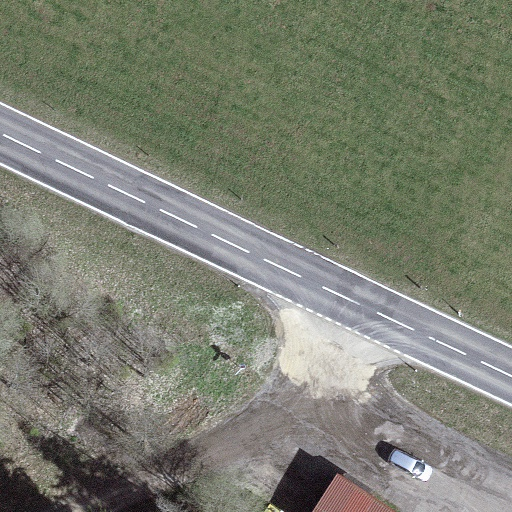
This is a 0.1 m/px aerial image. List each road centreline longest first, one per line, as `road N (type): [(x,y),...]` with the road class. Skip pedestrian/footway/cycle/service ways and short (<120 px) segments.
road 1 (secondary): [(511,376),(0,129)]
road 2 (track): [(230,445),(370,306)]
road 3 (track): [(88,511),(230,445)]
